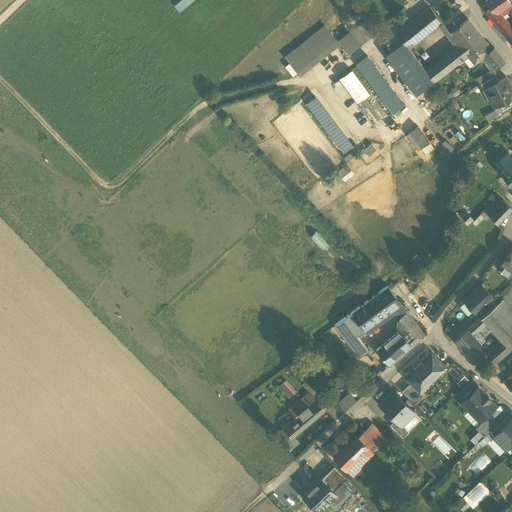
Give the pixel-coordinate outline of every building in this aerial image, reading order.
[(180,11),(193,0),(180,0),(175,5),(180,11)] [(508,0),(486,0),(485,1),(490,9),(486,12),(490,17),(499,12),(510,3),(508,0)] [(429,7),(396,33),(403,42),(407,48),(420,39),(441,22),(429,7)] [(359,12),(341,22),(346,30),(364,19),(359,12)] [(499,12),(490,17),(498,26),(505,20),(499,12)] [(367,19),(338,42),(348,54),(378,31),(367,19)] [(485,41),(467,20),(450,34),(458,44),(467,55),(468,56),(485,41)] [(511,29),(511,27),(505,20),(498,26),(505,35),(511,29)] [(324,25),(284,57),(296,71),(335,40),(324,25)] [(420,39),(407,48),(421,66),(433,56),(420,39)] [(491,49),(485,41),(468,56),(474,64),(484,56),(495,70),(505,62),(494,47),(491,49)] [(407,48),(403,42),(385,55),(416,95),(433,82),(425,72),(421,66),(407,48)] [(438,62),(425,72),(433,82),(467,55),(458,44),(443,57),(444,58),(438,62)] [(433,56),(421,66),(425,72),(438,62),(433,56)] [(387,86),(366,57),(356,65),(378,94),(387,86)] [(341,77),(357,103),(370,95),(355,69),(341,77)] [(494,83),(486,88),(491,99),(489,100),(493,108),(511,98),(511,87),(506,77),(494,83)] [(491,78),(480,84),(483,90),(486,88),(494,83),(491,78)] [(402,106),(387,86),(378,94),(393,114),(402,106)] [(350,148),(313,99),(306,104),(344,154),(350,148)] [(458,107),(453,99),(449,101),(455,109),(458,107)] [(495,111),(484,116),(487,122),(498,116),(495,111)] [(430,144),(418,128),(410,133),(422,150),(430,144)] [(364,149),(368,154),(375,149),(371,144),(364,149)] [(511,161),(500,172),(511,186),(511,161)] [(502,201),(488,216),(501,228),(506,223),(502,219),(511,210),(502,201)] [(323,242),(310,230),(307,234),(319,246),(323,242)] [(511,249),(502,263),(511,270),(511,249)] [(493,297),(481,285),(463,301),(475,313),(486,304),(493,297)] [(401,304),(387,286),(351,313),(364,331),(393,310),(393,309),(401,304)] [(511,288),(502,298),(509,305),(511,301),(511,288)] [(493,297),(486,304),(489,308),(501,298),(497,294),(493,297)] [(511,321),(511,309),(502,299),(481,318),(485,323),(496,335),(511,321)] [(393,309),(393,310),(399,318),(407,313),(401,304),(393,309)] [(364,331),(351,313),(343,319),(356,337),(357,337),(364,331)] [(407,313),(399,318),(399,331),(412,320),(407,313)] [(481,318),(467,330),(472,336),(485,323),(481,318)] [(356,337),(343,319),(334,326),(359,359),(368,352),(357,337),(356,337)] [(412,320),(399,331),(412,346),(424,336),(424,335),(412,320)] [(511,321),(496,335),(501,341),(509,350),(511,347),(511,321)] [(472,336),(467,330),(455,341),(468,355),(479,345),(472,336)] [(399,331),(376,351),(389,366),(412,346),(399,331)] [(501,341),(486,355),(494,364),(509,350),(501,341)] [(432,354),(406,379),(410,384),(420,393),(446,368),(432,354)] [(454,380),(461,388),(468,381),(461,373),(454,380)] [(293,395),(284,384),(280,387),(289,398),(293,395)] [(410,384),(402,392),(415,405),(424,397),(420,393),(410,384)] [(477,388),(462,404),(469,411),(470,411),(480,421),(495,407),(477,388)] [(414,413),(393,392),(380,404),(395,420),(401,426),(402,425),(414,413)] [(309,394),(292,408),(298,415),(314,401),(309,394)] [(314,401),(298,415),(306,425),(325,409),(323,408),(321,409),(314,401)] [(306,425),(298,415),(283,427),(292,438),(306,425)] [(489,415),(475,428),(484,437),(485,436),(498,424),(489,415)] [(511,418),(502,428),(493,437),(494,437),(505,449),(511,443),(511,418)] [(401,426),(395,420),(390,426),(402,438),(409,432),(402,425),(401,426)] [(498,424),(485,436),(490,441),(494,437),(493,437),(502,428),(498,424)] [(381,435),(371,425),(357,439),(367,449),(381,435)] [(357,439),(336,460),(346,471),(367,449),(357,439)] [(367,449),(346,471),(354,479),(375,457),(367,449)] [(346,479),(334,467),(321,480),(333,492),(342,484),(346,479)] [(333,492),(321,480),(303,499),(316,511),(320,511),(330,502),(337,496),(333,492)] [(342,484),(333,492),(337,496),(330,502),(337,509),(352,493),(342,484)]
